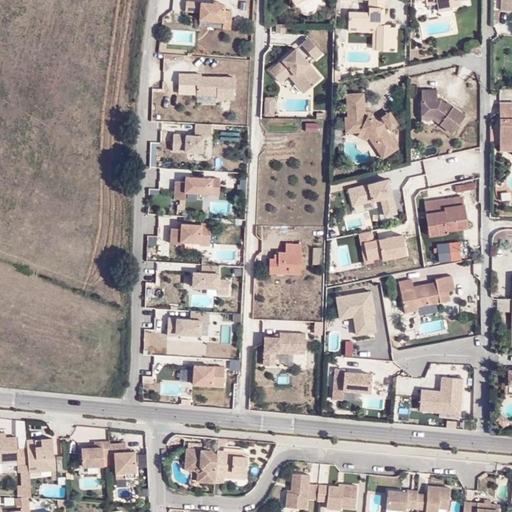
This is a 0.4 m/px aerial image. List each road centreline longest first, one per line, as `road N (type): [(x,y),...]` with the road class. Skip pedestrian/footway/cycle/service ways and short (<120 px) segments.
road 1 (residential): [(483,447),(486,0)]
road 2 (residential): [(242,421),(261,0)]
road 3 (residential): [(132,409),(143,114),(157,0)]
road 4 (residential): [(160,490),(236,506),(257,498),(285,455),(469,469)]
road 5 (track): [(0,266),(117,319),(116,355),(97,384),(0,381)]
road 6 (unclassified): [(242,421),(483,447)]
road 7 (unclassified): [(0,397),(132,409)]
